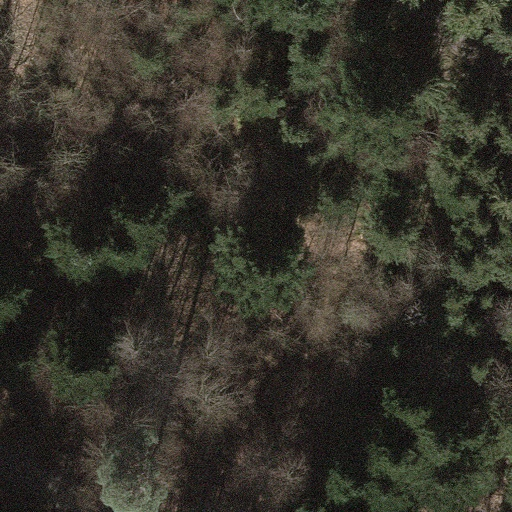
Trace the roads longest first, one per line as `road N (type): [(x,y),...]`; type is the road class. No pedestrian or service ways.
road 1 (track): [(408,0),(511,82)]
road 2 (track): [(104,511),(0,447)]
